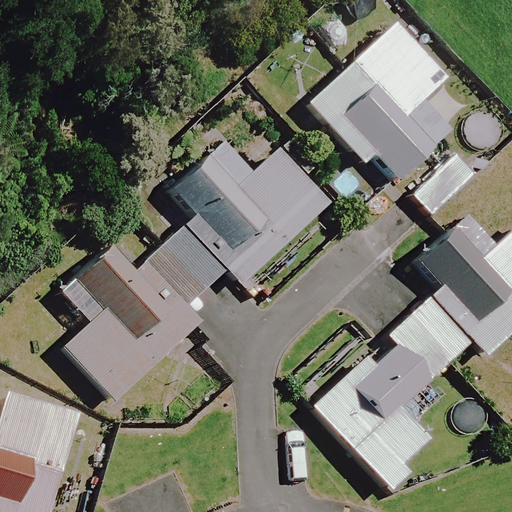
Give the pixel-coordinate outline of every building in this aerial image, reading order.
[(371,155),(393,184),(448,133),(420,102),(444,80),(392,25),(304,106),(359,165),(371,155)] [(237,288),(325,206),(272,152),(247,175),(219,144),(165,193),(191,218),(159,246),(201,291),(221,273),(237,288)] [(471,176),(451,156),(411,197),(429,217),(471,176)] [(437,289),(408,316),(450,361),(468,345),(484,359),(511,332),(511,228),(478,261),(450,230),(414,263),(437,289)] [(184,308),(201,291),(159,246),(132,275),(107,248),(56,295),(86,324),(58,350),(110,405),(197,324),(184,308)] [(308,410),(387,493),(405,475),(398,468),(425,442),(396,411),(450,361),(408,316),(384,339),(392,349),(371,368),(362,359),(308,410)] [(0,511),(44,511),(74,416),(3,394),(0,405),(0,511)]
